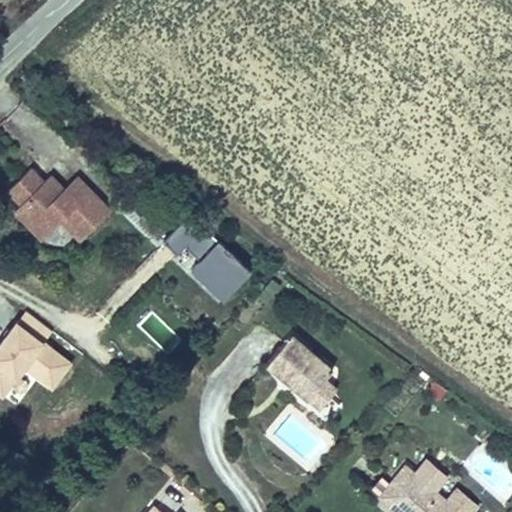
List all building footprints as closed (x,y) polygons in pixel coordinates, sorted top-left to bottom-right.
[(57,237),(79,256),(111,224),(90,205),(79,218),(65,204),(50,191),(44,197),(26,180),(5,203),(23,218),(15,227),(42,254),(57,237)] [(75,191),(65,204),(79,218),(90,205),(75,191)] [(220,303),(252,271),(192,210),(159,242),(220,303)] [(0,393),(5,397),(25,371),(51,391),(78,357),(20,314),(0,340),(0,393)] [(299,341),(275,369),(317,404),(332,386),(340,375),(299,341)] [(344,396),(332,386),(317,404),(329,414),(344,396)] [(445,475),(425,458),(413,472),(433,489),(445,475)] [(399,511),(482,511),(485,510),(456,486),(444,499),(433,489),(413,472),(403,464),(388,482),(380,474),(369,486),(399,511)]
